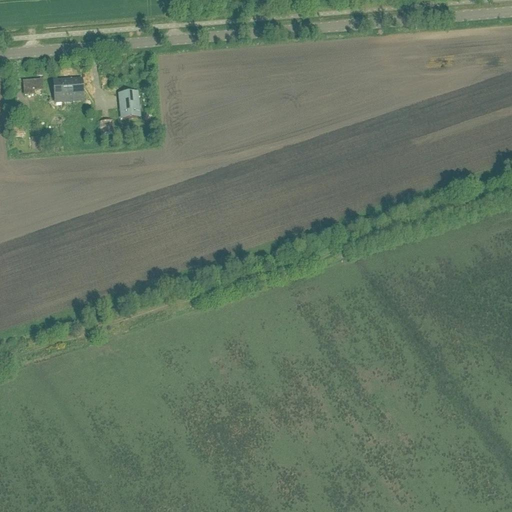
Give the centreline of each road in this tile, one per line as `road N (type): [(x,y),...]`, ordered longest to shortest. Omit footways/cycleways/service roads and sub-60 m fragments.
road 1 (track): [(0,361),(511,189)]
road 2 (tertiary): [(511,11),(0,55)]
